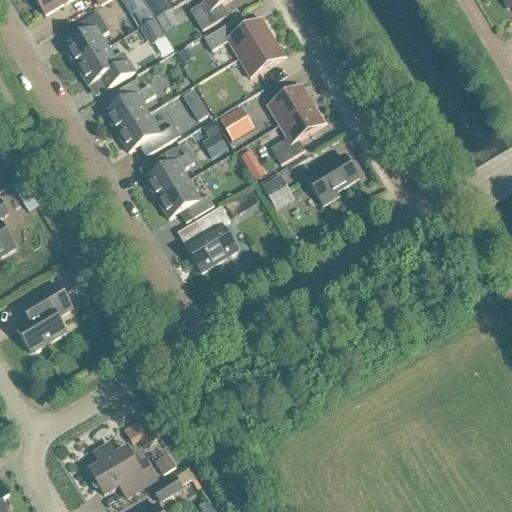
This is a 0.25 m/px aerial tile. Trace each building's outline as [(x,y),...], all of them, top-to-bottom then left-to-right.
[(33,0),(46,20),(79,0),(33,0)] [(93,0),(100,11),(117,0),(93,0)] [(130,20),(145,11),(138,0),(124,0),(120,3),(130,20)] [(221,10),(238,0),(199,0),(205,8),(191,16),(203,36),(228,21),(221,10)] [(511,0),(503,0),(511,14),(511,0)] [(69,35),(75,45),(65,52),(76,71),(108,52),(102,41),(109,37),(97,18),(69,35)] [(239,64),(273,44),(261,24),(251,31),(244,19),(204,44),(211,55),(227,45),(239,64)] [(166,42),(155,25),(140,34),(150,51),(166,42)] [(273,44),(239,64),(251,84),(285,63),(273,44)] [(114,62),(108,52),(76,71),(88,91),(99,85),(105,95),(135,77),(123,57),(114,62)] [(109,102),(115,112),(105,118),(117,138),(148,119),(142,110),(156,101),(149,91),(141,97),(134,86),(109,102)] [(302,91),(268,112),(279,131),(314,110),(302,91)] [(192,115),(199,125),(209,119),(203,109),(192,115)] [(287,144),(285,145),(271,154),(281,171),(305,156),(298,146),(325,130),(314,110),(279,131),(287,144)] [(254,134),(241,113),(220,126),(233,146),(254,134)] [(160,138),(148,119),(117,138),(129,158),(139,151),(146,162),(180,141),(173,130),(160,138)] [(217,129),(201,137),(213,159),(228,152),(217,129)] [(145,185),(157,205),(189,186),(183,176),(194,169),(188,160),(181,164),(175,153),(149,168),(156,179),(145,185)] [(358,184),(345,162),(307,184),(323,211),(338,201),(336,198),(358,184)] [(277,214),(294,204),(280,181),(263,191),(277,214)] [(189,186),(157,205),(169,225),(180,218),(186,229),(214,212),(208,201),(200,205),(189,186)] [(226,208),(233,220),(259,205),(252,193),(226,208)] [(0,261),(1,263),(16,254),(0,227),(0,223),(8,219),(0,205),(0,261)] [(205,241),(186,253),(201,278),(237,257),(222,231),(230,227),(221,212),(196,227),(205,241)] [(59,283),(65,295),(83,286),(77,274),(59,283)] [(57,290),(33,304),(43,319),(17,335),(31,358),(65,337),(57,323),(72,314),(57,290)] [(124,431),(135,450),(159,436),(148,417),(124,431)] [(126,502),(156,484),(145,465),(137,470),(127,454),(116,460),(109,449),(93,459),(100,470),(89,476),(104,500),(119,491),(126,502)] [(166,459),(153,467),(161,481),(174,473),(166,459)] [(181,477),(189,495),(198,491),(189,473),(181,477)] [(175,482),(153,495),(160,508),(182,494),(175,482)] [(10,511),(0,494),(0,511),(10,511)]
